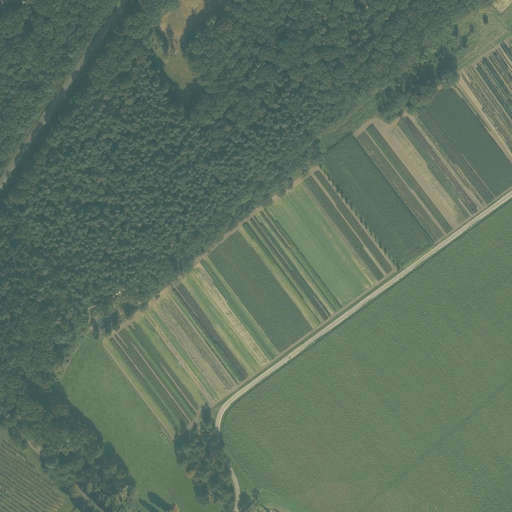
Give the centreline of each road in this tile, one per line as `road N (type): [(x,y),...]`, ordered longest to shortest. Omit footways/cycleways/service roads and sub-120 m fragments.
road 1 (track): [(0,356),(111,299),(376,54),(385,18)]
road 2 (unclassified): [(234,511),(235,478),(217,435),(223,408),(511,193)]
road 3 (track): [(236,0),(120,103),(89,180),(55,326)]
road 4 (unclassified): [(103,511),(0,410)]
